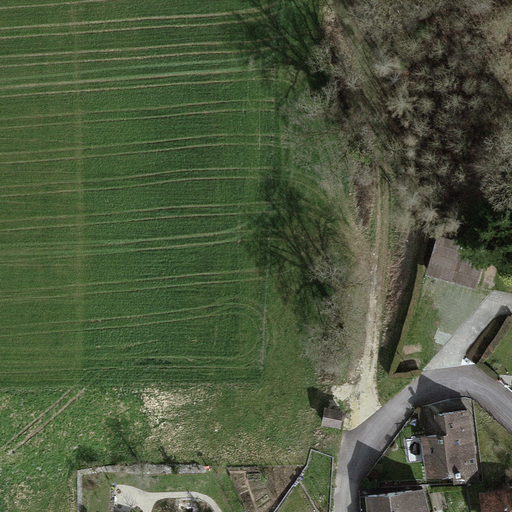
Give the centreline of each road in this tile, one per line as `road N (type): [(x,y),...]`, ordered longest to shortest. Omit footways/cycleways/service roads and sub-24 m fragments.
road 1 (track): [(348,470),(377,307),(385,170),(354,42),(315,20)]
road 2 (residential): [(344,511),(348,470),(425,386),(445,375),(470,381),(511,416)]
